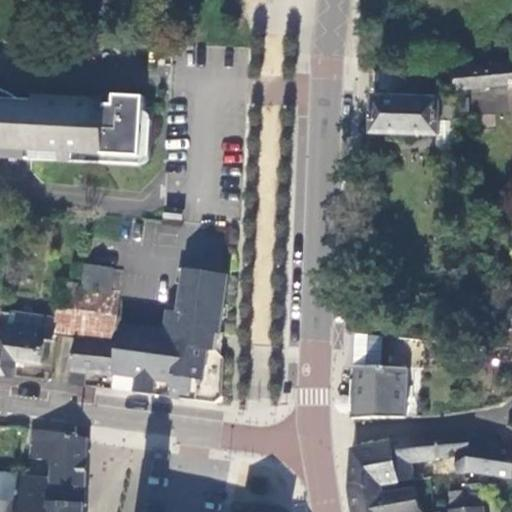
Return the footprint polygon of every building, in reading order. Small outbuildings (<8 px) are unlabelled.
[(471,59),(452,61),(453,67),(455,91),(463,90),(511,86),(511,64),(472,69),(471,59)] [(455,120),(456,100),(417,99),(419,72),(369,71),(368,98),(373,99),(372,135),(441,138),(441,120),(455,120)] [(0,149),(29,151),(142,156),(144,112),(145,94),(117,93),(116,103),(25,99),(17,93),(9,88),(0,84),(0,149)] [(464,99),(463,90),(455,91),(456,100),(456,112),(468,112),(467,99),(464,99)] [(154,112),(144,112),(142,156),(152,156),(154,112)] [(455,139),(455,120),(441,120),(441,138),(440,148),(445,152),(451,152),(454,149),(455,139)] [(29,151),(0,149),(0,161),(28,163),(29,151)] [(184,210),(164,209),(163,220),(183,222),(184,210)] [(111,290),(113,270),(87,265),(84,286),(111,290)] [(215,405),(222,400),(225,364),(216,352),(217,337),(221,338),(229,276),(184,270),(178,313),(169,312),(166,333),(120,328),(118,344),(114,377),(112,392),(215,405)] [(55,336),(75,338),(111,343),(118,318),(121,292),(111,290),(84,286),(64,283),(57,320),(55,336)] [(57,320),(2,313),(0,329),(0,376),(16,378),(19,363),(43,366),(46,343),(54,343),(55,336),(57,320)] [(511,330),(492,329),(491,343),(511,344),(511,330)] [(421,372),(423,343),(355,335),(353,420),(406,420),(407,371),(421,372)] [(118,344),(111,343),(75,338),(69,385),(83,387),(85,374),(114,377),(118,344)] [(43,477),(18,475),(16,503),(47,504),(47,501),(84,504),(85,472),(86,438),(31,430),(30,458),(44,459),(49,459),(48,478),(43,477)] [(456,458),(458,476),(470,474),(473,474),(511,480),(511,475),(511,451),(495,448),(496,442),(480,435),(470,434),(407,439),(412,464),(435,463),(435,460),(456,458)] [(413,473),(412,464),(407,439),(391,444),(398,485),(401,485),(414,483),(413,473)] [(398,485),(391,444),(350,451),(349,490),(376,485),(378,489),(383,488),(398,485)] [(413,473),(414,483),(423,481),(421,472),(413,473)] [(3,473),(0,501),(16,503),(18,475),(3,473)] [(443,491),(441,511),(460,511),(461,510),(467,509),(468,495),(469,487),(446,487),(444,483),(437,484),(438,488),(438,491),(443,491)] [(384,496),(383,488),(378,489),(376,485),(349,490),(352,511),(418,511),(415,491),(401,493),(384,496)] [(401,493),(401,485),(398,485),(383,488),(384,496),(401,493)] [(430,511),(435,511),(441,511),(443,491),(438,491),(438,488),(431,489),(430,511)] [(481,511),(480,495),(468,495),(467,509),(461,510),(460,511),(481,511)] [(0,501),(0,511),(83,511),(84,504),(47,501),(47,504),(16,503),(0,501)]
